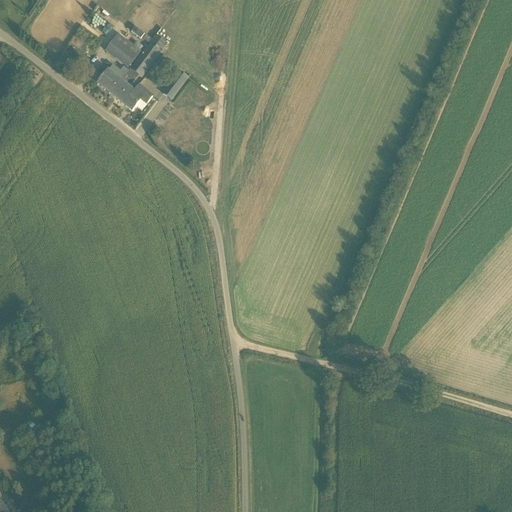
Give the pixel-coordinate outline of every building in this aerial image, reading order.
[(129,68),(141,52),(119,36),(107,52),(129,68)] [(130,70),(139,77),(142,80),(161,53),(163,51),(168,45),(167,44),(156,36),(130,70)] [(146,36),(143,40),(148,44),(151,40),(146,36)] [(171,62),(167,67),(174,73),(178,68),(171,62)] [(125,77),(124,77),(112,67),(103,79),(97,74),(92,80),(110,95),(121,82),(125,77)] [(130,89),(135,83),(125,76),(124,77),(125,77),(121,82),(110,95),(124,106),(134,93),(135,92),(130,89)] [(174,78),(162,94),(171,101),(183,85),(174,78)] [(154,98),(140,87),(135,93),(135,92),(134,93),(124,106),(132,113),(136,108),(142,112),(154,98)] [(0,426),(0,437),(7,443),(14,434),(2,424),(0,426)]
